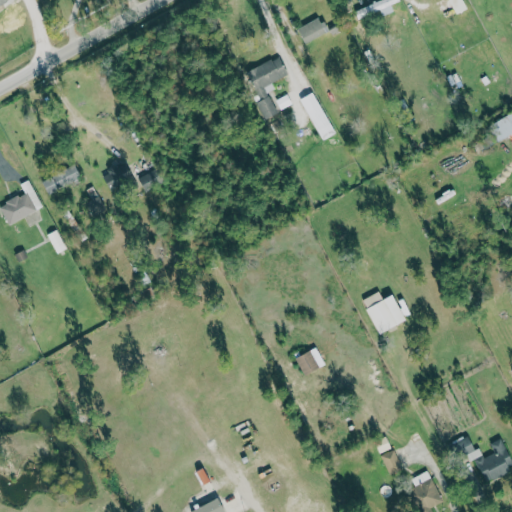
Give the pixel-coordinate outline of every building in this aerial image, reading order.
[(357,10),(361,19),(381,10),(383,16),(395,11),(392,4),(401,0),(400,0),(367,0),(370,5),(357,10)] [(306,43),(327,32),(319,17),(298,28),(306,43)] [(245,72),(266,118),(277,113),(268,93),(275,90),(272,82),(288,75),(280,56),(245,72)] [(336,133),(313,92),(300,100),(323,140),(336,133)] [(292,103),(287,94),(275,100),(281,110),(292,103)] [(511,134),(511,114),(491,123),(497,140),(511,134)] [(103,175),(111,190),(133,179),(126,164),(103,175)] [(49,195),(82,179),(75,165),(42,180),(49,195)] [(139,178),(145,190),(163,181),(157,168),(139,178)] [(42,208),(29,180),(21,184),(25,193),(0,204),(0,207),(8,224),(42,208)] [(87,202),(95,218),(107,212),(99,196),(87,202)] [(56,254),(66,249),(58,230),(48,234),(56,254)] [(407,320),(394,294),(383,299),(379,291),(362,300),(380,334),(407,320)] [(326,365),(317,347),(298,357),(307,374),(326,365)] [(468,434),(450,443),(456,458),(475,450),(468,434)] [(511,464),(503,439),(491,443),(495,452),(476,459),(485,482),(511,472),(511,464)] [(403,469),(394,449),(381,455),(390,475),(403,469)] [(414,476),(418,486),(408,490),(417,511),(420,511),(443,503),(429,470),(414,476)]
